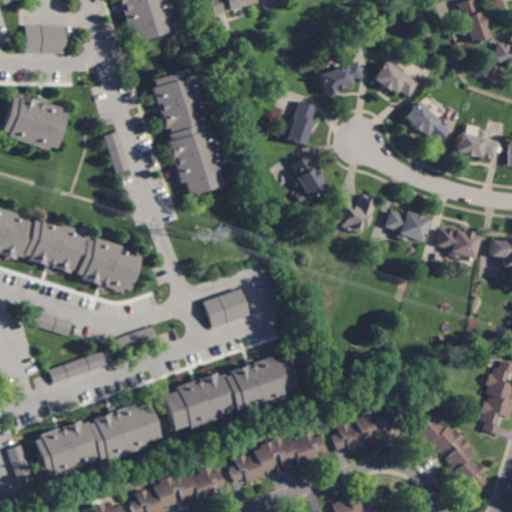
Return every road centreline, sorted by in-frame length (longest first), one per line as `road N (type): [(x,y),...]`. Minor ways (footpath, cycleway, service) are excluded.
road 1 (residential): [(82,0),(200,340)]
road 2 (residential): [(277,313),(0,412)]
road 3 (residential): [(236,511),(381,463),(427,479),(445,511)]
road 4 (residential): [(0,288),(78,315),(121,318),(185,296)]
road 5 (residential): [(511,200),(406,173),(356,135)]
